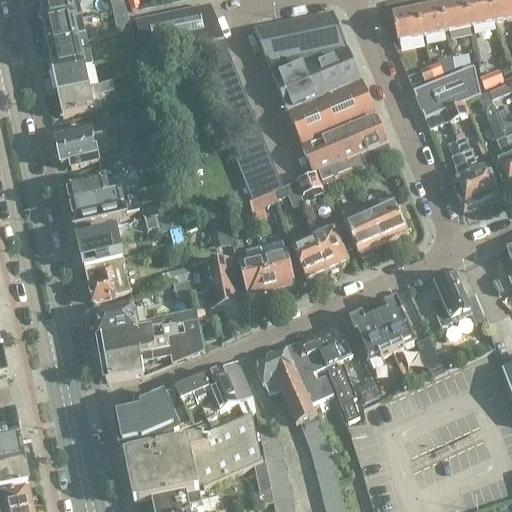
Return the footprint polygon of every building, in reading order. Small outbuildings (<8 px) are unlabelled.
[(43,22),(44,24),(82,17),(78,0),(44,0),(39,1),(41,12),(39,17),(39,19),(43,22)] [(127,0),(131,14),(139,12),(135,0),(127,0)] [(495,26),(490,0),(489,0),(466,5),(471,31),(495,26)] [(511,22),(511,0),(490,0),(495,26),(511,22)] [(471,31),(466,5),(441,10),(447,35),(471,31)] [(199,49),(224,44),(211,10),(134,25),(144,60),(199,49)] [(447,35),(441,10),(417,15),(423,40),(447,35)] [(423,40),(417,15),(393,20),(398,46),(423,40)] [(254,33),(287,114),(361,83),(333,17),(254,33)] [(83,21),(44,29),(44,31),(47,44),(45,44),(46,52),(79,46),(78,38),(86,37),(83,21)] [(91,37),(92,44),(104,41),(103,34),(91,37)] [(118,39),(119,47),(135,43),(133,35),(118,39)] [(229,55),(224,44),(199,49),(205,64),(229,55)] [(79,46),(46,52),(48,61),(51,60),(51,63),(50,68),(53,71),(53,74),(85,68),(92,66),(89,51),(81,52),(79,46)] [(205,64),(210,75),(233,66),(229,55),(205,64)] [(454,71),(469,65),(467,58),(452,60),(454,71)] [(127,66),(130,79),(142,75),(139,62),(127,66)] [(210,75),(215,87),(238,78),(233,66),(210,75)] [(438,67),(428,71),(432,80),(441,77),(438,67)] [(85,68),(53,74),(53,77),(52,77),(54,88),(55,88),(57,97),(58,97),(89,90),(85,68)] [(423,84),(432,80),(428,71),(419,75),(423,84)] [(477,101),(480,99),(474,72),(471,72),(413,95),(424,123),(444,115),(464,106),(477,101)] [(498,75),(489,78),(493,88),(502,84),(498,75)] [(215,87),(219,98),(243,89),(238,78),(215,87)] [(493,88),(489,78),(480,82),(484,92),(493,88)] [(302,151),(376,120),(361,83),(287,114),(302,151)] [(89,90),(58,97),(60,105),(59,105),(60,109),(58,109),(60,117),(62,116),(62,120),(94,113),(91,99),(112,94),(110,84),(96,89),(89,90)] [(511,92),(510,87),(491,95),(488,96),(492,104),(511,95),(511,92)] [(243,89),(219,98),(224,110),(247,101),(243,89)] [(482,112),(492,108),(487,97),(480,99),(477,101),(482,112)] [(224,110),(228,122),(252,112),(247,101),(224,110)] [(444,115),(448,126),(449,127),(470,118),(464,106),(444,115)] [(252,112),(228,122),(233,134),(257,125),(252,112)] [(495,117),(505,141),(511,156),(511,128),(505,113),(495,117)] [(424,123),(429,134),(448,126),(444,115),(424,123)] [(346,165),(362,158),(387,146),(376,120),(302,151),(314,178),(318,177),(335,169),(346,165)] [(132,123),(116,128),(119,139),(136,134),(132,123)] [(261,136),(257,125),(233,134),(238,146),(261,136)] [(457,145),(456,145),(483,208),(491,205),(491,206),(498,204),(497,201),(501,200),(488,170),(480,174),(471,154),(469,154),(464,141),(460,129),(452,132),(457,145)] [(64,141),(55,143),(58,157),(115,142),(116,142),(113,133),(106,134),(106,135),(93,138),(91,130),(63,137),(64,141)] [(238,146),(243,157),(266,148),(261,136),(238,146)] [(127,139),(116,141),(118,152),(131,149),(129,138),(127,139)] [(496,145),(504,164),(494,168),(507,197),(511,196),(511,197),(511,156),(505,141),(496,145)] [(115,142),(58,157),(61,170),(70,168),(71,172),(99,165),(97,156),(118,151),(115,142)] [(451,186),(464,216),(468,214),(469,216),(476,213),(475,211),(483,208),(456,145),(447,149),(452,162),(451,162),(460,182),(451,186)] [(387,146),(362,158),(366,170),(392,159),(387,146)] [(243,157),(247,169),(271,160),(266,148),(243,157)] [(159,151),(133,159),(138,176),(164,168),(159,151)] [(235,160),(244,183),(275,171),(271,160),(247,169),(243,157),(235,160)] [(362,158),(346,165),(351,176),(366,170),(362,158)] [(335,169),(318,177),(318,178),(322,188),(340,181),(351,176),(346,165),(335,169)] [(253,205),(274,196),(284,192),(275,171),(244,183),(253,205)] [(314,178),(297,186),(303,208),(314,204),(313,199),(325,195),(322,189),(323,189),(322,188),(318,178),(318,177),(314,178)] [(70,210),(127,198),(124,188),(106,192),(104,182),(66,191),(70,210)] [(303,208),(297,186),(284,192),(274,196),(276,205),(288,200),(293,212),(303,208)] [(170,187),(135,195),(138,208),(173,200),(170,187)] [(253,205),(249,206),(252,217),(264,212),(276,207),(276,205),(274,196),(253,205)] [(70,210),(74,230),(137,216),(133,197),(127,198),(70,210)] [(391,199),(366,210),(370,219),(370,218),(384,248),(408,238),(407,235),(411,233),(406,223),(403,225),(395,208),(391,199)] [(162,218),(166,218),(178,215),(175,205),(159,208),(162,218)] [(346,230),(340,232),(349,253),(355,250),(359,259),(361,258),(362,262),(373,258),(371,254),(384,248),(370,218),(370,219),(366,210),(342,221),(346,230)] [(145,222),(148,234),(146,234),(147,241),(170,235),(166,218),(162,218),(145,222)] [(231,248),(226,221),(209,224),(214,251),(231,248)] [(331,227),(310,236),(314,244),(327,275),(329,274),(332,276),(338,273),(339,270),(348,266),(343,255),(349,253),(340,232),(334,235),(331,227)] [(129,228),(78,240),(85,272),(124,263),(120,243),(131,240),(129,228)] [(293,253),(290,254),(294,271),(300,269),(307,284),(316,280),(319,282),(325,279),(326,276),(327,275),(314,244),(293,253)] [(274,256),(262,259),(263,264),(264,263),(273,299),(274,297),(277,299),(283,297),(285,294),(295,292),(285,253),(274,256)] [(251,262),(240,265),(250,303),(260,301),(263,303),(269,301),(271,298),(273,299),(264,263),(263,264),(253,266),(251,262)] [(85,272),(92,305),(92,306),(131,297),(127,280),(126,280),(124,271),(126,271),(124,263),(85,272)] [(205,266),(189,269),(194,296),(204,294),(204,292),(209,291),(213,312),(224,310),(226,322),(242,319),(240,307),(241,307),(233,263),(206,268),(205,266)] [(187,270),(162,277),(165,291),(190,284),(187,270)] [(439,284),(434,286),(442,303),(432,307),(451,350),(469,342),(461,323),(472,319),(454,277),(445,281),(444,279),(438,282),(439,284)] [(387,316),(376,321),(393,357),(405,352),(403,348),(415,343),(398,303),(384,309),(387,316)] [(177,329),(184,327),(199,324),(197,313),(175,317),(176,323),(172,324),(171,319),(155,321),(155,323),(145,325),(142,312),(95,320),(99,343),(177,329)] [(376,321),(366,325),(364,319),(349,325),(367,365),(379,360),(381,363),(393,357),(376,321)] [(199,324),(184,327),(186,337),(190,361),(205,355),(199,324)] [(169,341),(179,338),(177,329),(99,343),(103,364),(157,354),(156,343),(169,341)] [(353,361),(340,330),(313,342),(326,373),(349,427),(360,422),(353,405),(357,403),(343,370),(338,372),(337,368),(353,361)] [(190,361),(186,337),(179,338),(169,341),(171,351),(157,354),(103,364),(107,386),(144,379),(142,366),(154,364),(154,363),(171,360),(173,368),(190,361)] [(287,352),(312,410),(334,400),(326,382),(317,386),(314,378),(326,373),(313,342),(287,352)] [(429,342),(416,348),(429,376),(442,370),(429,342)] [(300,428),(316,421),(312,410),(287,352),(254,367),(264,389),(265,389),(270,399),(281,394),(296,429),(300,428)] [(238,366),(224,373),(239,408),(253,402),(238,366)] [(511,370),(503,374),(511,397),(511,370)] [(221,419),(220,416),(239,408),(224,373),(203,382),(212,403),(200,409),(207,424),(221,419)] [(389,386),(394,397),(405,392),(401,381),(389,386)] [(203,382),(176,393),(186,415),(200,409),(212,403),(203,382)] [(372,386),(358,392),(364,408),(379,401),(372,386)] [(114,418),(121,454),(141,450),(142,452),(192,430),(186,415),(176,393),(140,408),(142,412),(114,418)] [(0,419),(0,445),(18,442),(13,417),(0,419)] [(129,463),(138,504),(152,501),(152,505),(200,495),(199,492),(204,491),(206,494),(207,493),(254,471),(262,467),(252,419),(221,433),(207,439),(203,429),(170,444),(172,454),(129,463)] [(317,421),(316,421),(300,428),(304,438),(321,430),(317,421)] [(207,439),(221,433),(217,423),(203,429),(207,439)] [(263,446),(274,444),(269,423),(258,424),(263,446)] [(367,437),(366,428),(346,432),(351,440),(355,439),(367,437)] [(304,438),(308,447),(325,440),(321,430),(304,438)] [(325,440),(308,447),(313,459),(330,452),(325,440)] [(0,445),(0,467),(22,463),(18,442),(0,445)] [(279,443),(274,444),(263,446),(265,457),(282,453),(279,443)] [(313,459),(315,468),(332,464),(330,452),(313,459)] [(267,467),(284,464),(282,453),(265,457),(267,467)] [(0,490),(12,488),(26,484),(22,463),(0,467),(0,490)] [(286,474),(284,464),(267,467),(269,477),(286,474)] [(332,464),(315,468),(317,478),(335,474),(332,464)] [(262,467),(254,471),(261,499),(272,493),(265,465),(262,467)] [(271,488),(288,484),(286,474),(269,477),(271,488)] [(317,478),(320,489),(338,484),(335,474),(317,478)] [(290,494),(288,484),(271,488),(273,498),(290,494)] [(338,484),(320,489),(322,499),(340,495),(338,484)] [(0,511),(31,511),(27,491),(0,497),(0,511)] [(276,508),(293,504),(290,494),(273,498),(276,508)] [(200,495),(152,505),(153,511),(196,511),(196,506),(202,504),(200,495)] [(322,499),(325,509),(343,505),(340,495),(322,499)]
